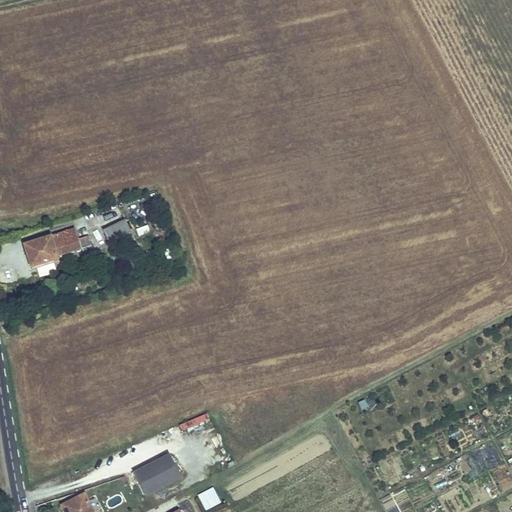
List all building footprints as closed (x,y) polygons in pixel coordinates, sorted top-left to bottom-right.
[(103,230),(109,242),(130,232),(125,221),(103,230)] [(136,228),(138,236),(150,234),(148,226),(136,228)] [(24,246),(26,254),(30,253),(34,266),(58,259),(57,256),(92,246),(88,235),(78,239),(75,230),(24,246)] [(130,232),(109,242),(113,250),(134,240),(130,232)] [(31,268),(34,266),(30,253),(26,254),(31,268)] [(196,417),(201,432),(213,428),(208,413),(196,417)] [(511,427),(495,435),(504,458),(511,455),(511,427)] [(169,456),(135,474),(147,496),(181,478),(169,456)] [(450,467),(431,475),(445,511),(464,511),(470,510),(461,486),(458,487),(450,467)] [(129,484),(125,476),(120,478),(124,486),(129,484)] [(214,487),(198,494),(205,511),(221,504),(214,487)] [(93,511),(84,494),(62,506),(64,511),(93,511)]
